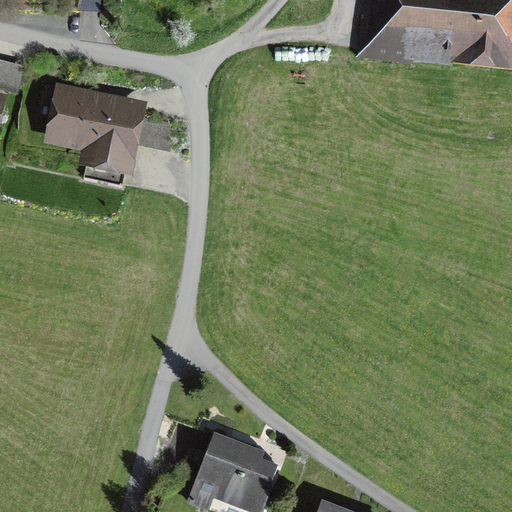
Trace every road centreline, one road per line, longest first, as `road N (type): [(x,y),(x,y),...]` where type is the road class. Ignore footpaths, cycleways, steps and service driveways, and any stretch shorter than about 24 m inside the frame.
road 1 (unclassified): [(0,25),(194,75),(201,198),(184,326)]
road 2 (residential): [(184,326),(204,360),(397,511)]
road 3 (unclassified): [(184,326),(129,511)]
